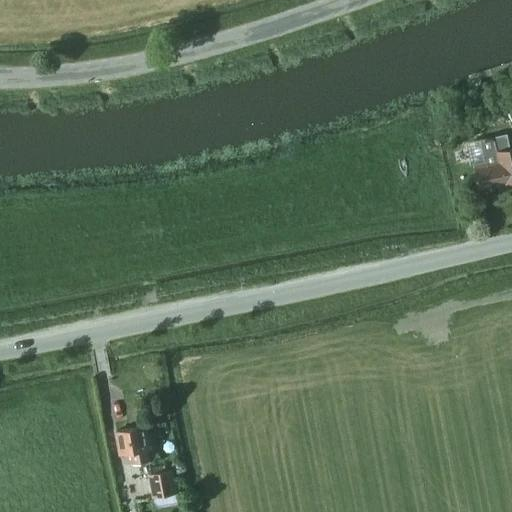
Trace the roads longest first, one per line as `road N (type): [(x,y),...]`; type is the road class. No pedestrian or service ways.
road 1 (unclassified): [(0,352),(511,239)]
road 2 (tertiary): [(0,83),(193,55),(356,0)]
